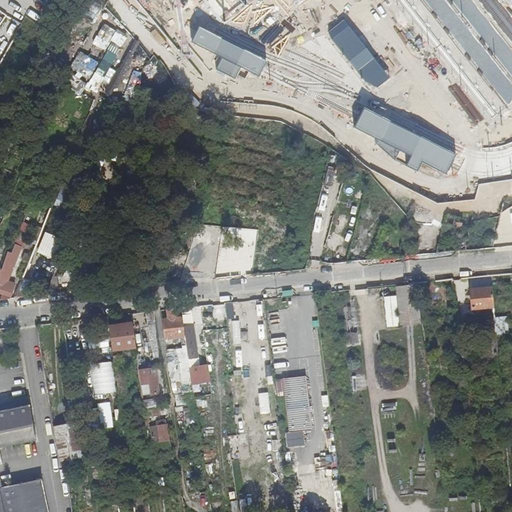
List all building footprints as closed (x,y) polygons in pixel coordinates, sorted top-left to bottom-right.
[(206,0),(224,22),(252,0),(206,0)] [(329,32),(331,38),(365,81),(377,88),(389,78),(344,21),(329,32)] [(116,70),(110,66),(128,36),(104,22),(93,41),(107,49),(86,85),(98,91),(104,81),(108,83),(116,70)] [(199,27),(192,42),(223,58),(218,69),(235,78),(241,67),(259,76),(267,60),(199,27)] [(69,68),(87,79),(98,61),(80,50),(69,68)] [(127,79),(126,94),(134,95),(134,80),(127,79)] [(382,99),(384,92),(369,87),(367,93),(382,99)] [(112,111),(114,104),(99,95),(96,105),(112,111)] [(341,97),(341,103),(354,105),(355,99),(341,97)] [(126,110),(133,112),(134,108),(121,100),(118,105),(126,110)] [(456,155),(364,110),(356,128),(377,139),(377,143),(395,160),(418,171),(422,162),(447,175),(456,155)] [(335,124),(329,146),(346,150),(351,128),(335,124)] [(361,134),(359,140),(372,143),(374,138),(361,134)] [(33,147),(51,155),(53,149),(35,141),(33,147)] [(335,209),(351,213),(356,190),(341,187),(335,209)] [(498,208),(502,194),(496,192),(493,207),(498,208)] [(387,212),(404,214),(406,199),(390,196),(387,212)] [(379,219),(384,204),(364,199),(360,214),(379,219)] [(500,229),(511,229),(511,217),(511,216),(511,209),(502,209),(500,229)] [(489,226),(496,227),(499,212),(492,211),(489,226)] [(361,235),(367,214),(360,212),(355,233),(361,235)] [(436,217),(433,231),(438,232),(441,218),(436,217)] [(31,226),(23,223),(14,246),(21,249),(31,226)] [(371,223),(369,232),(376,234),(378,224),(371,223)] [(474,223),(472,237),(478,238),(480,223),(474,223)] [(32,243),(37,245),(43,228),(39,227),(32,243)] [(49,257),(60,261),(65,249),(55,244),(49,257)] [(21,249),(14,246),(14,247),(11,253),(8,252),(5,261),(2,270),(0,276),(0,292),(2,294),(4,294),(10,296),(15,285),(18,279),(16,278),(20,268),(17,266),(23,250),(21,249)] [(28,262),(31,255),(24,252),(21,260),(28,262)] [(37,282),(48,287),(53,276),(60,261),(49,257),(45,255),(34,281),(37,282)] [(46,291),(45,294),(60,292),(57,276),(53,276),(48,287),(47,291),(46,291)] [(23,278),(14,298),(45,294),(46,291),(36,289),(32,288),(27,289),(28,288),(27,287),(30,281),(23,278)] [(38,287),(47,291),(48,287),(37,282),(35,286),(38,287)] [(401,325),(424,322),(419,289),(413,289),(412,283),(397,284),(401,325)] [(493,288),(472,289),(470,290),(472,308),(494,306),(493,288)] [(199,358),(192,307),(183,308),(189,349),(190,353),(190,355),(194,383),(212,380),(210,368),(201,370),(199,358)] [(177,317),(176,308),(168,309),(169,318),(163,319),(166,338),(185,336),(183,317),(177,317)] [(155,322),(154,311),(143,313),(145,324),(149,323),(155,322)] [(230,321),(234,343),(243,342),(239,319),(230,321)] [(487,335),(497,334),(496,319),(486,320),(487,335)] [(76,320),(64,322),(65,329),(77,327),(76,320)] [(113,350),(137,347),(134,323),(110,325),(113,350)] [(160,358),(157,335),(151,336),(154,358),(160,358)] [(88,340),(90,350),(108,345),(105,336),(88,340)] [(191,404),(185,346),(167,348),(173,406),(191,404)] [(208,357),(199,358),(201,370),(210,368),(208,357)] [(112,360),(90,363),(94,395),(116,392),(112,360)] [(155,394),(159,394),(155,365),(140,367),(140,368),(146,409),(157,407),(155,394)] [(116,370),(122,406),(130,405),(125,368),(116,370)] [(306,376),(284,379),(290,432),(312,430),(306,376)] [(0,511),(0,447),(37,440),(30,399),(17,402),(18,408),(0,411),(0,511)] [(70,421),(79,420),(76,400),(68,401),(70,421)] [(101,429),(113,427),(110,401),(98,403),(101,429)] [(159,409),(146,411),(147,418),(160,416),(159,409)] [(154,447),(151,448),(153,458),(165,457),(164,448),(171,447),(166,416),(157,417),(158,426),(151,427),(154,447)] [(79,420),(70,421),(54,424),(61,463),(85,459),(79,420)] [(0,511),(48,511),(43,475),(11,481),(12,485),(0,487),(0,511)] [(197,490),(195,479),(188,480),(190,492),(197,490)] [(137,497),(138,505),(149,503),(147,495),(137,497)]
